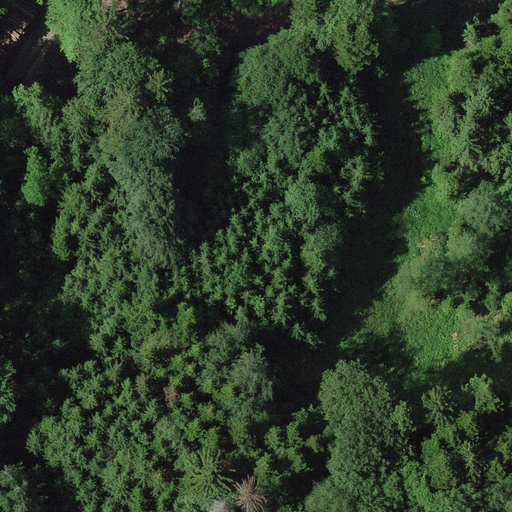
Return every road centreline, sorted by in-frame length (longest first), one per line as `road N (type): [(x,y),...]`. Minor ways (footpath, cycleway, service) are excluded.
road 1 (track): [(0,438),(18,346),(51,247),(121,142),(208,64),(362,0)]
road 2 (track): [(42,24),(172,91)]
